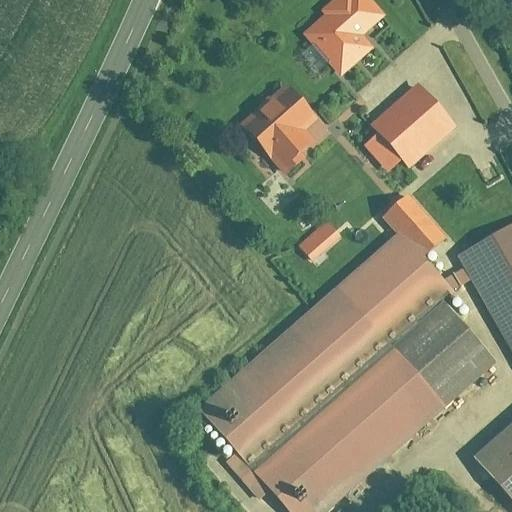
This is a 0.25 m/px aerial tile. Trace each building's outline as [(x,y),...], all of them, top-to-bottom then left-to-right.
[(330,16),(310,34),(347,75),(378,47),(368,36),(389,17),(373,0),(338,0),(326,11),(330,16)] [(293,86),(247,128),(291,176),(321,149),(304,131),(320,117),(293,86)] [(420,87),(378,126),(384,133),(408,159),(416,168),(459,129),(420,87)] [(408,159),(384,133),(369,147),(393,174),(408,159)] [(449,238),(413,197),(388,218),(404,236),(424,259),(449,238)] [(330,222),(302,245),(314,261),(343,238),(330,222)] [(511,229),(465,255),(511,339),(511,229)] [(404,236),(204,409),(255,468),(448,301),(455,295),(424,259),(404,236)] [(330,511),(502,364),(448,301),(255,468),(293,511),(330,511)] [(511,433),(483,459),(511,491),(511,433)]
